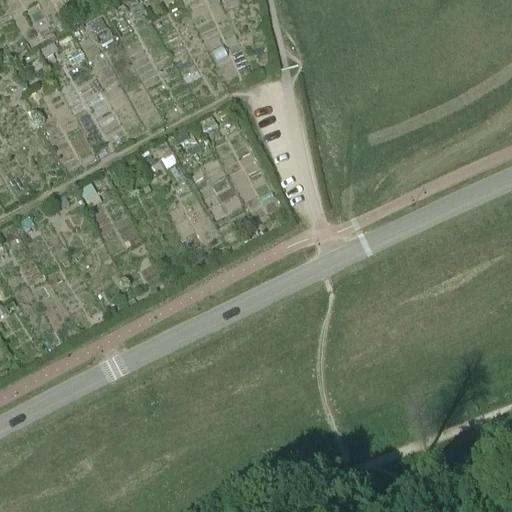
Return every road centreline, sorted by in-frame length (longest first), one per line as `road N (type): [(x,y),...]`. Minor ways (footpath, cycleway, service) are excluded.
road 1 (residential): [(0,426),(335,261)]
road 2 (residential): [(267,0),(306,186),(335,261)]
road 3 (track): [(235,94),(0,223)]
road 4 (track): [(270,511),(348,471),(511,407)]
road 5 (residential): [(335,261),(511,179)]
